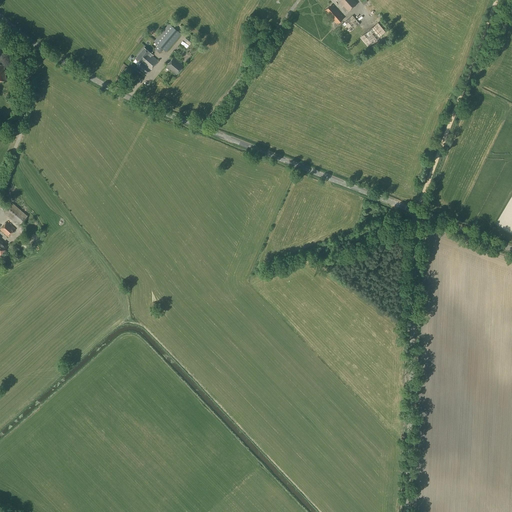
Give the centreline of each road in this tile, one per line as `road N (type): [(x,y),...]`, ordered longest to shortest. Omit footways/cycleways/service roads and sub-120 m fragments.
road 1 (unclassified): [(416,212),(149,108),(0,16)]
road 2 (unclassified): [(404,511),(416,212)]
road 3 (track): [(416,212),(496,0)]
